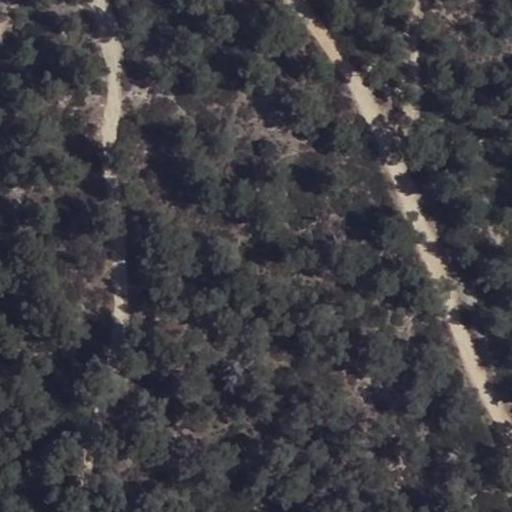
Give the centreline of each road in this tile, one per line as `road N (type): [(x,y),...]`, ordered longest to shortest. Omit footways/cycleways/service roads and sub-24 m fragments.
road 1 (track): [(99,0),(113,49),(119,343),(94,437),(88,511)]
road 2 (track): [(511,447),(376,122),(296,0)]
road 3 (track): [(397,173),(413,68),(406,0)]
